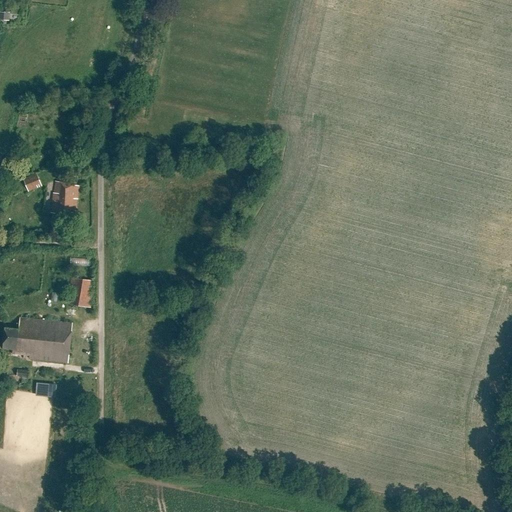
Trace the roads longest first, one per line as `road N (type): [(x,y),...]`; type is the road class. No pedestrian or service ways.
road 1 (unclassified): [(98,464),(102,142),(148,0)]
road 2 (track): [(98,464),(241,476),(399,511)]
